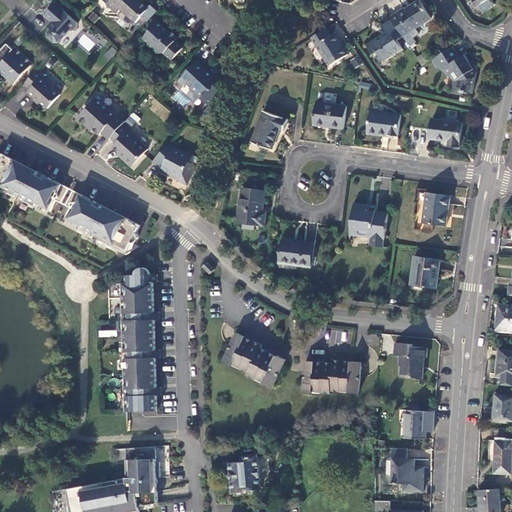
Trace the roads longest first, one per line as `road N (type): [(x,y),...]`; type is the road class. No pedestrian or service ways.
road 1 (residential): [(466,327),(363,320),(293,305),(269,295),(191,224)]
road 2 (residential): [(191,224),(180,254),(186,434),(198,511)]
road 3 (residential): [(191,224),(0,122)]
road 4 (tertiary): [(454,511),(466,327)]
road 5 (residential): [(345,156),(296,151),(289,203),(336,210),(341,180)]
road 6 (tertiary): [(466,327),(487,176)]
road 7 (residential): [(487,176),(345,156)]
